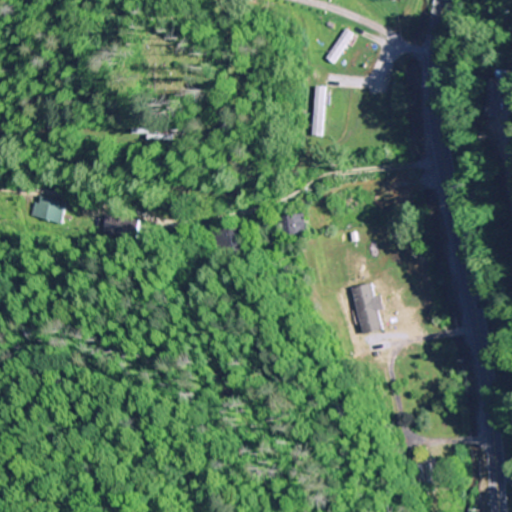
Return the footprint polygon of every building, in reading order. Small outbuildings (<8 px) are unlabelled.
[(354,34),(346,30),(328,61),(336,65),(354,34)] [(499,119),(499,83),(489,83),(489,119),(499,119)] [(314,137),(324,138),(326,88),(315,88),(314,137)] [(31,217),(61,227),(68,206),(38,196),(31,217)] [(306,215),(282,218),(284,238),(307,236),(306,215)] [(419,486),(442,485),(441,462),(417,463),(419,486)]
